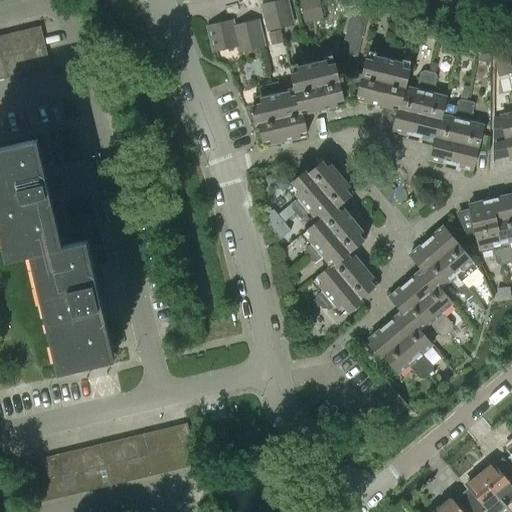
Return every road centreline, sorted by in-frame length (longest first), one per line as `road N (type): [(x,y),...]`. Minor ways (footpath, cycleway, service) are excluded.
road 1 (residential): [(160,395),(83,79)]
road 2 (residential): [(272,370),(223,167)]
road 3 (residential): [(334,142),(408,230),(475,182)]
road 4 (residential): [(361,498),(511,376)]
road 5 (residential): [(0,433),(160,395)]
road 6 (residential): [(223,167),(167,15)]
road 7 (residential): [(361,498),(286,412),(272,370)]
road 8 (residential): [(334,142),(387,142),(426,170),(475,182)]
road 9 (residential): [(83,79),(70,21),(58,7),(0,12)]
